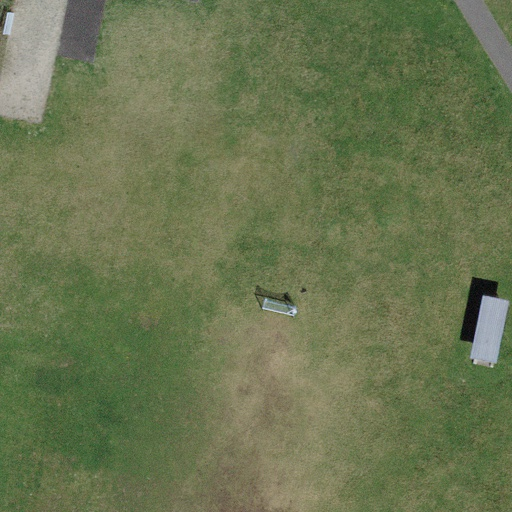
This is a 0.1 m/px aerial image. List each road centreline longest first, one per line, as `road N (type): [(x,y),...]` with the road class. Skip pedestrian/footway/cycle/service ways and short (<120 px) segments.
road 1 (unknown): [(511,108),(121,28),(71,29),(34,45),(16,80),(0,161)]
road 2 (unknown): [(0,340),(511,446)]
